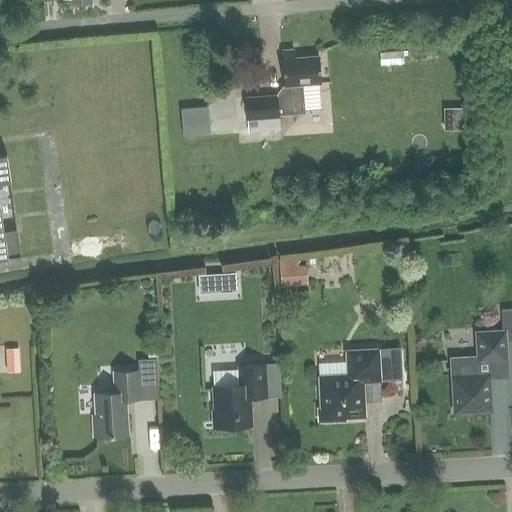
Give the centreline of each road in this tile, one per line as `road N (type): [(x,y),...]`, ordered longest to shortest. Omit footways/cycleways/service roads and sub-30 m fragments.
road 1 (residential): [(0,499),(511,469)]
road 2 (residential): [(426,0),(0,36)]
